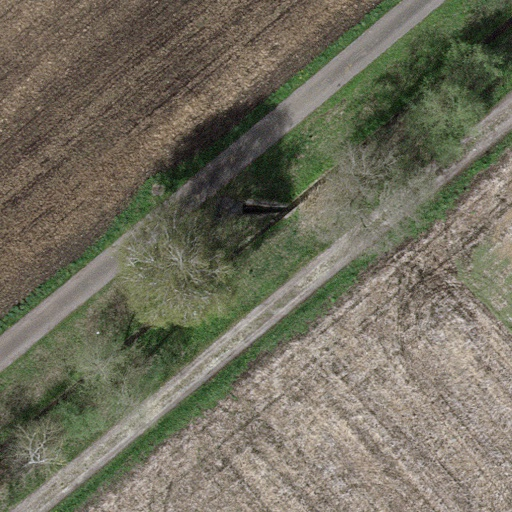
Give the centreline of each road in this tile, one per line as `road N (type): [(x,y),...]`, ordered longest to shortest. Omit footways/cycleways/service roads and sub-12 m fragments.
road 1 (track): [(511,104),(31,511)]
road 2 (track): [(0,355),(421,0)]
